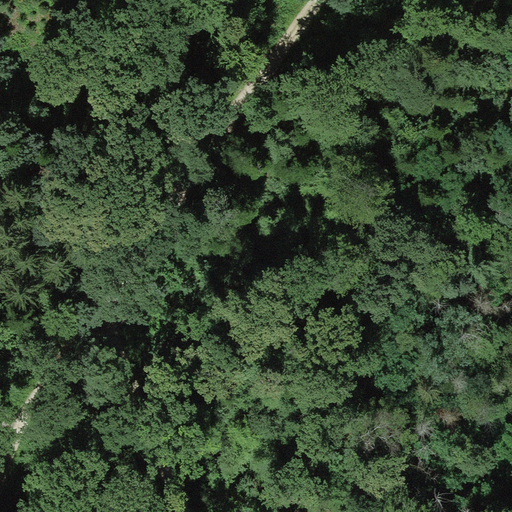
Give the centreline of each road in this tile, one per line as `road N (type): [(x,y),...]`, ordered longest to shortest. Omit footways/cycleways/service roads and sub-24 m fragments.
road 1 (track): [(315,0),(21,410),(0,463)]
road 2 (track): [(183,511),(96,312)]
